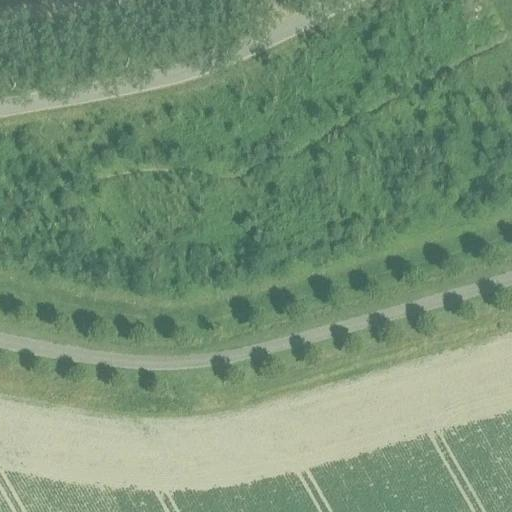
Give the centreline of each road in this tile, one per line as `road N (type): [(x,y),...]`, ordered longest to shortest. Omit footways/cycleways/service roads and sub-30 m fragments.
road 1 (unclassified): [(0,340),(137,365),(230,358),(511,277)]
road 2 (unclassified): [(0,107),(187,70),(342,0)]
